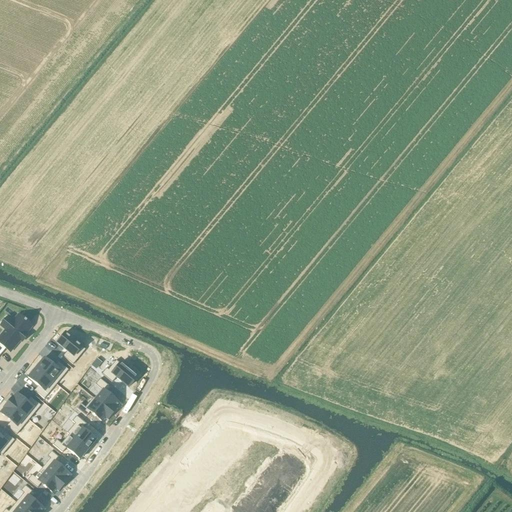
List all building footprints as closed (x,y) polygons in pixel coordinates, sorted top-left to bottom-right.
[(0,355),(6,348),(10,352),(20,340),(22,342),(26,336),(25,335),(31,327),(28,325),(29,325),(28,325),(25,322),(26,322),(24,320),(24,321),(21,318),(20,318),(18,316),(12,323),(10,321),(7,319),(1,326),(3,328),(6,330),(0,336),(0,355)] [(65,333),(57,343),(67,352),(63,357),(73,365),(85,350),(81,347),(83,345),(76,339),(74,341),(65,333)] [(44,359),(36,368),(56,385),(68,371),(58,362),(54,367),(44,359)] [(96,361),(90,368),(95,372),(101,365),(96,361)] [(106,369),(101,374),(112,383),(116,378),(128,388),(139,375),(132,369),(130,373),(116,361),(108,370),(106,369)] [(36,368),(28,378),(38,387),(34,391),(44,400),(56,385),(36,368)] [(102,391),(95,400),(112,414),(117,408),(116,408),(119,404),(106,393),(110,388),(100,379),(95,385),(102,391)] [(12,398),(7,403),(25,418),(28,421),(40,406),(31,398),(26,403),(16,394),(12,399),(12,398)] [(80,404),(76,409),(86,417),(90,412),(103,423),(106,420),(107,420),(112,414),(95,400),(92,398),(85,408),(80,404)] [(4,409),(0,414),(10,422),(6,427),(16,435),(28,421),(25,418),(7,403),(3,409),(4,409)] [(74,424),(67,433),(69,435),(87,450),(88,450),(95,440),(82,429),(86,425),(76,417),(72,422),(74,424)] [(0,437),(0,453),(0,454),(2,456),(14,441),(4,433),(0,438),(0,437)] [(56,440),(52,445),(62,453),(66,449),(79,460),(82,457),(83,457),(89,450),(88,450),(87,450),(69,435),(61,444),(56,440)] [(30,436),(23,445),(28,449),(35,441),(30,436)] [(210,444),(200,456),(212,466),(208,470),(217,478),(221,473),(219,471),(228,460),(210,444)] [(50,459),(42,469),(63,486),(68,480),(67,479),(70,476),(57,465),(61,460),(51,452),(47,457),(50,459)] [(270,479),(259,492),(278,508),(289,495),(283,490),(290,482),(270,465),(263,474),(270,479)] [(31,476),(27,481),(37,489),(41,484),(54,495),(57,491),(58,492),(63,486),(42,469),(34,478),(31,476)] [(184,476),(179,482),(196,497),(203,488),(214,498),(220,491),(201,476),(196,482),(187,474),(185,477),(184,476)] [(179,483),(172,492),(181,500),(176,506),(183,511),(197,511),(189,505),(196,497),(179,482),(178,483),(179,483)] [(23,494),(16,503),(26,511),(42,511),(44,510),(31,499),(35,494),(25,486),(20,492),(23,494)] [(252,508),(247,511),(258,511),(262,507),(252,499),(248,505),(252,508)] [(5,510),(3,511),(26,511),(16,503),(8,511),(5,510)]
